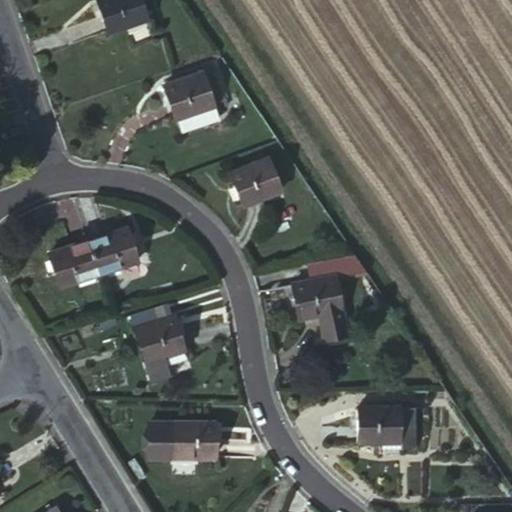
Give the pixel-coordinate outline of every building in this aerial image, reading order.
[(140,0),(96,0),(106,33),(147,18),(140,0)] [(204,73),(162,88),(173,119),(215,104),(204,73)] [(217,108),(178,122),(182,133),(221,119),(217,108)] [(269,159),(229,175),(241,206),(281,190),(269,159)] [(128,228),(88,241),(98,273),(138,259),(128,228)] [(98,273),(88,241),(47,254),(58,287),(98,273)] [(363,271),(353,256),(306,264),(310,282),(292,285),(299,318),(321,313),(326,338),(348,333),(336,276),(363,271)] [(134,331),(144,363),(162,356),(185,348),(175,317),(134,331)] [(162,356),(144,363),(151,384),(169,378),(162,356)] [(400,441),(399,407),(356,409),(356,441),(400,441)] [(414,407),(399,407),(400,441),(414,441),(414,407)] [(215,422),(171,424),(172,456),(215,456),(215,422)] [(172,456),(171,424),(147,424),(147,457),(172,456)]
